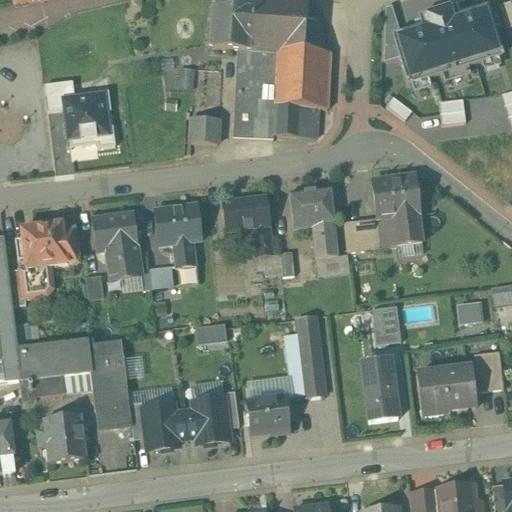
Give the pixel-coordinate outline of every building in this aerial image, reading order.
[(235,0),(235,11),(213,9),(210,51),(240,53),(247,53),(250,0),(235,0)] [(307,0),(250,0),(247,53),(277,55),(276,76),(272,138),(299,140),(300,110),(326,112),(330,55),(303,53),(307,0)] [(511,9),(510,4),(499,8),(506,30),(511,28),(511,9)] [(427,28),(391,38),(407,87),(502,58),(491,22),(487,9),(457,19),(455,9),(424,19),(427,28)] [(247,53),(240,53),(239,74),(276,76),(277,55),(247,53)] [(276,76),(239,74),(235,141),(272,143),(272,138),(276,76)] [(62,102),(74,101),(72,84),(44,88),(47,115),(64,113),(62,102)] [(511,91),(501,95),(510,128),(511,127),(511,91)] [(108,138),(103,97),(74,101),(62,102),(64,113),(68,143),(108,138)] [(440,102),(442,125),(464,123),(462,101),(440,102)] [(218,122),(191,121),(190,146),(217,147),(218,122)] [(414,179),(371,185),(376,223),(377,223),(417,218),(419,218),(414,179)] [(329,190),(289,196),(293,232),(312,229),(333,226),(329,190)] [(265,199),(221,205),(225,236),(251,232),(255,260),(273,258),(265,199)] [(197,208),(154,214),(159,249),(172,248),(194,245),(201,244),(201,243),(197,208)] [(132,217),(91,223),(96,256),(106,254),(137,250),(132,217)] [(417,218),(377,223),(378,232),(386,231),(388,228),(393,227),(396,249),(399,249),(421,246),(417,218)] [(376,223),(343,228),(347,256),(380,251),(378,232),(377,223),(376,223)] [(333,226),(312,229),(315,261),(336,258),(333,229),(333,226)] [(36,228),(34,231),(20,232),(22,243),(14,243),(17,264),(24,263),(25,271),(26,273),(49,270),(65,268),(65,273),(77,272),(77,267),(78,266),(73,233),(62,235),(61,228),(48,229),(44,227),(36,228)] [(388,228),(386,231),(378,232),(380,251),(396,249),(393,227),(388,228)] [(343,228),(333,229),(336,258),(337,258),(347,256),(343,228)] [(3,243),(0,243),(0,386),(21,384),(12,311),(7,274),(3,243)] [(175,272),(196,269),(194,245),(172,248),(175,271),(175,272)] [(421,246),(399,249),(400,258),(422,255),(421,246)] [(137,250),(106,254),(109,279),(140,274),(137,250)] [(273,258),(255,260),(258,283),(276,281),(273,258)] [(171,269),(148,271),(150,292),(173,290),(171,269)] [(49,270),(26,273),(25,271),(19,272),(23,303),(25,303),(39,301),(38,300),(47,299),(52,292),(49,270)] [(19,272),(7,274),(12,311),(25,309),(25,303),(23,303),(19,272)] [(101,280),(85,282),(88,307),(104,305),(101,280)] [(511,288),(491,291),(493,309),(511,305),(511,288)] [(456,326),(483,324),(481,303),(455,305),(456,326)] [(396,309),(372,312),(377,348),(401,345),(396,309)] [(315,319),(296,321),(298,337),(305,401),(324,398),(315,319)] [(195,327),(196,345),(226,343),(225,325),(195,327)] [(298,337),(285,339),(292,403),(305,401),(298,337)] [(121,344),(88,348),(89,358),(99,431),(131,427),(129,408),(127,390),(126,390),(120,345),(121,345),(121,344)] [(88,349),(77,350),(79,360),(89,358),(88,349)] [(498,355),(474,358),(475,370),(470,371),(474,396),(503,392),(498,355)] [(390,362),(360,366),(368,425),(398,421),(390,362)] [(470,371),(416,377),(422,419),(424,419),(423,414),(444,411),(445,416),(447,416),(447,414),(468,411),(466,397),(474,396),(470,371)] [(234,395),(221,396),(222,402),(223,402),(227,432),(239,430),(234,395)] [(284,400),(246,405),(251,438),(269,436),(269,438),(289,435),(284,400)] [(222,402),(192,406),(193,414),(183,416),(187,442),(196,440),(197,448),(228,444),(227,432),(223,402),(222,402)] [(142,406),(129,408),(131,427),(133,444),(145,442),(141,412),(143,412),(142,406)] [(143,412),(141,412),(145,442),(147,454),(178,450),(177,443),(187,442),(183,416),(174,417),(173,408),(143,412)] [(81,418),(42,423),(46,451),(48,467),(86,462),(81,418)] [(9,427),(0,428),(0,455),(13,454),(9,427)] [(43,433),(35,434),(37,452),(46,451),(43,433)] [(13,454),(0,455),(0,476),(15,474),(13,454)] [(511,511),(511,483),(503,484),(503,488),(506,511),(511,511)] [(474,511),(472,488),(434,493),(434,494),(436,511),(474,511)] [(494,511),(506,511),(503,488),(491,489),(494,511)] [(436,511),(434,494),(408,497),(409,511),(436,511)]
